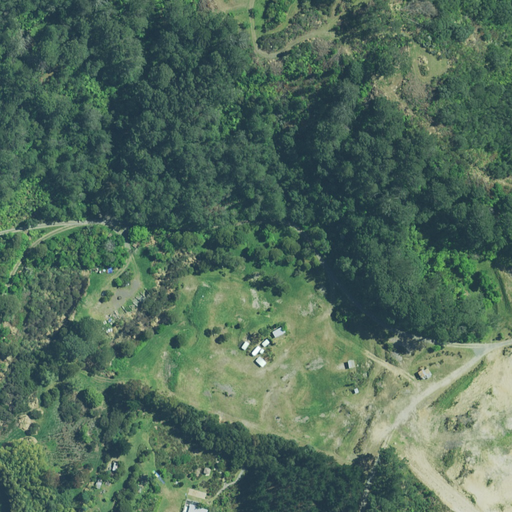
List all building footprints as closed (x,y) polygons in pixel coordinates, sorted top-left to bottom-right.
[(79,311),(75,321),(80,323),(84,313),(79,311)] [(285,333),(282,328),(273,333),(276,338),(285,333)] [(421,379),(423,378),(425,382),(433,377),(430,372),(427,368),(418,373),(421,379)] [(189,496),(205,501),(207,494),(190,490),(189,496)] [(198,504),(191,502),(188,511),(207,511),(208,511),(197,507),(198,504)]
